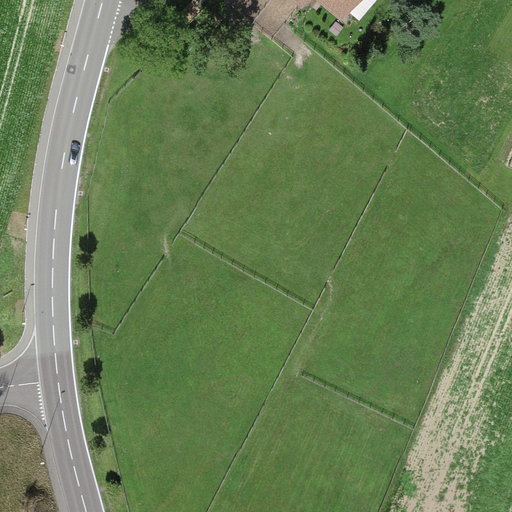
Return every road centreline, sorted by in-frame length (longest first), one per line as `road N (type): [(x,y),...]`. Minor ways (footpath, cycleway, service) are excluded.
road 1 (secondary): [(55,381),(50,232),(100,7)]
road 2 (secondary): [(85,511),(55,381)]
